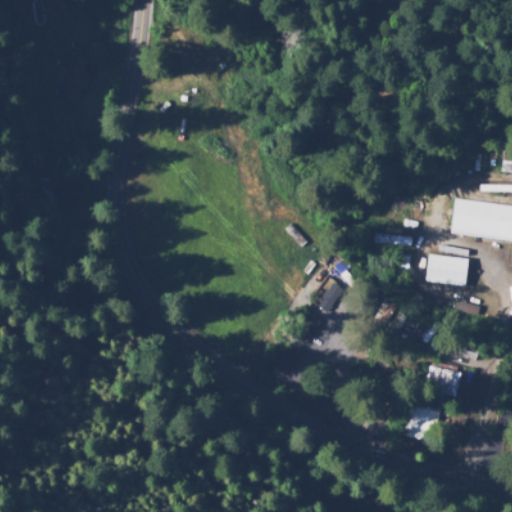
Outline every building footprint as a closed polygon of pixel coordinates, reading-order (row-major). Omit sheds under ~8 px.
[(77,103),(58,100),(67,51),(80,53),(80,58),(86,59),(83,73),(89,74),(86,91),(79,90),(77,103)] [(329,152),(308,132),(330,108),(351,128),(329,152)] [(29,163),(24,156),(28,148),(39,147),(41,161),(29,163)] [(511,174),(499,173),(502,152),(511,153),(511,174)] [(37,190),(36,178),(46,177),(47,189),(37,190)] [(511,243),(448,234),(453,199),(511,207),(511,243)] [(408,246),(370,245),(371,236),(408,237),(408,246)] [(406,275),(390,273),(393,254),(409,256),(406,275)] [(463,288),(423,282),(427,255),(466,261),(463,288)] [(349,289),(331,268),(337,262),(356,284),(349,289)] [(325,314),(315,307),(331,283),(341,290),(325,314)] [(354,289),(362,293),(352,316),(344,312),(354,289)] [(367,295),(376,299),(366,322),(357,318),(367,295)] [(380,301),(389,304),(379,327),(370,323),(380,301)] [(395,308),(403,311),(393,334),(385,330),(395,308)] [(303,345),(293,337),(308,316),(318,324),(303,345)] [(407,333),(410,324),(433,333),(430,342),(407,333)] [(452,339),(473,349),(468,358),(447,348),(452,339)] [(280,378),(271,371),(287,349),(296,356),(280,378)] [(407,367),(389,412),(354,398),(371,353),(407,367)] [(453,400),(422,394),(428,367),(459,374),(453,400)] [(432,444),(401,436),(408,406),(440,414),(432,444)]
